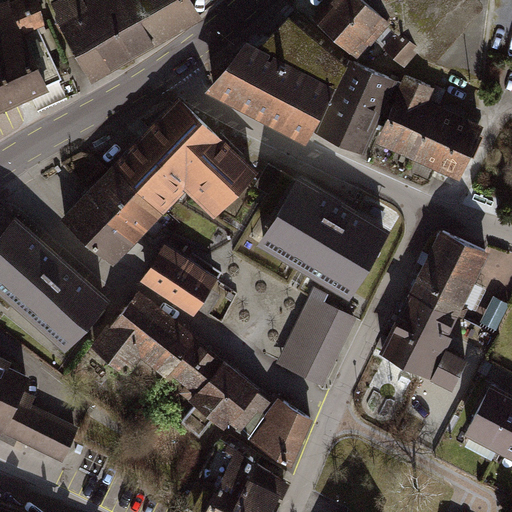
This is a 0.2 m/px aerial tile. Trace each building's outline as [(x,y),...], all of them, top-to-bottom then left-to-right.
[(0,105),(62,77),(39,26),(45,23),(39,0),(24,0),(26,3),(0,14),(0,105)] [(58,0),(62,8),(77,0),(58,0)] [(75,38),(94,72),(146,44),(197,14),(189,0),(88,0),(84,2),(84,4),(64,14),(61,15),(71,33),(67,34),(71,40),(75,38)] [(82,0),(77,0),(62,8),(64,14),(84,4),(84,2),(82,0)] [(330,0),(316,16),(354,49),(355,48),(360,52),(375,35),(386,44),(385,46),(403,62),(417,45),(426,53),(436,56),(480,7),(481,6),(481,4),(480,2),(479,0),(330,0)] [(299,12),(259,53),(339,98),(356,62),(299,12)] [(403,83),(356,62),(339,98),(259,53),(246,46),(214,85),(308,134),(313,125),(363,148),(375,120),(382,105),(391,109),(403,83)] [(420,154),(440,109),(425,102),(432,86),(407,74),(403,83),(391,109),(382,105),(375,120),(384,124),(379,136),(420,154)] [(180,99),(143,138),(187,183),(215,210),(252,172),(220,141),(222,139),(180,99)] [(440,109),(420,154),(460,171),(480,127),(440,109)] [(177,193),(187,183),(143,138),(105,176),(125,195),(136,183),(159,205),(174,189),(177,193)] [(125,195),(105,176),(65,217),(109,257),(159,205),(136,183),(125,195)] [(299,180),(264,238),(350,289),(385,231),(299,180)] [(0,236),(0,283),(18,299),(55,257),(56,256),(15,220),(0,236)] [(413,291),(455,312),(487,250),(444,230),(413,291)] [(511,250),(510,250),(497,289),(511,293),(511,250)] [(171,257),(163,252),(147,275),(196,308),(216,278),(175,251),(171,257)] [(75,274),(55,257),(18,299),(66,342),(105,299),(75,273),(75,274)] [(455,312),(413,291),(404,311),(403,311),(383,350),(453,385),(466,358),(439,345),(455,312)] [(169,370),(171,366),(192,336),(137,293),(96,345),(124,368),(141,347),(169,370)] [(352,315),(314,297),(283,362),(321,380),(352,315)] [(508,306),(494,299),(484,318),(498,325),(508,306)] [(269,401),(192,336),(171,366),(191,381),(183,391),(197,402),(183,419),(200,433),(215,415),(225,423),(231,416),(239,422),(243,422),(241,430),(291,463),(311,417),(285,400),(274,417),(265,409),(269,401)] [(0,357),(0,424),(61,455),(76,426),(16,397),(27,376),(6,365),(8,361),(0,357)] [(500,445),(511,422),(511,395),(492,385),(468,429),(500,445)] [(511,422),(500,445),(511,451),(511,422)] [(221,439),(209,460),(274,500),(285,481),(256,461),(261,453),(232,434),(226,442),(221,439)] [(198,481),(185,508),(191,511),(273,511),(278,502),(274,500),(209,460),(198,481)] [(0,511),(19,511),(19,510),(0,503),(0,511)]
